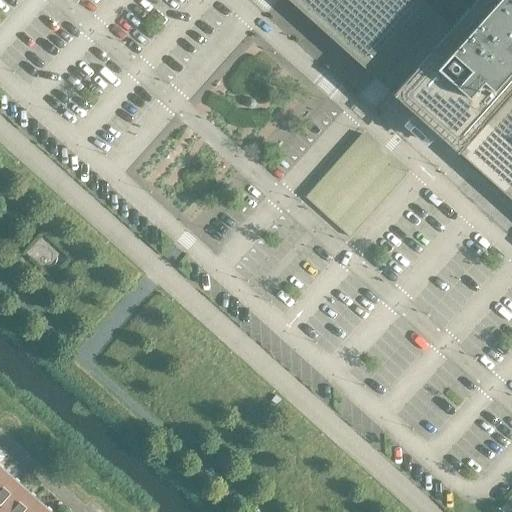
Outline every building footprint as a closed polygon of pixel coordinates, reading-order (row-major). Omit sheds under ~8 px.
[(511,0),(289,0),(511,199),(511,0)] [(247,100),(246,104),(247,108),(251,109),(255,108),(257,104),(255,100),(251,99),(247,100)] [(362,134),(305,197),(350,237),(406,174),(362,134)] [(3,468),(0,471),(0,503),(19,483),(3,468)] [(21,511),(35,497),(19,483),(0,503),(0,511),(21,511)] [(35,497),(21,511),(50,511),(51,511),(35,497)]
